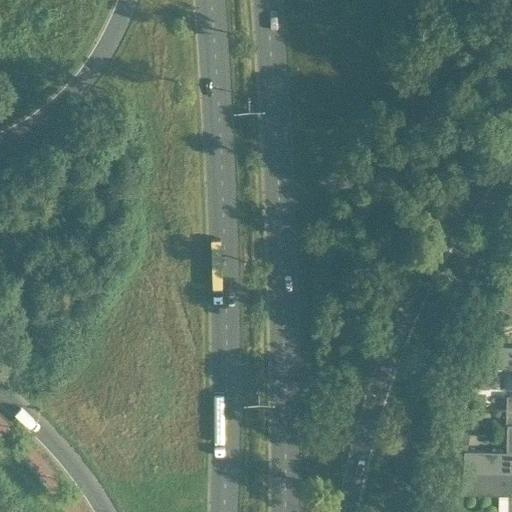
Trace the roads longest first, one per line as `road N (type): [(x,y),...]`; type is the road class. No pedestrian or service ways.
road 1 (primary): [(208,0),(225,342),(223,511)]
road 2 (trunk): [(284,419),(265,0)]
road 3 (primary): [(351,511),(382,386),(432,268),(511,154)]
road 4 (primary): [(129,0),(61,107),(0,145)]
road 5 (primary): [(0,399),(81,478),(102,511)]
